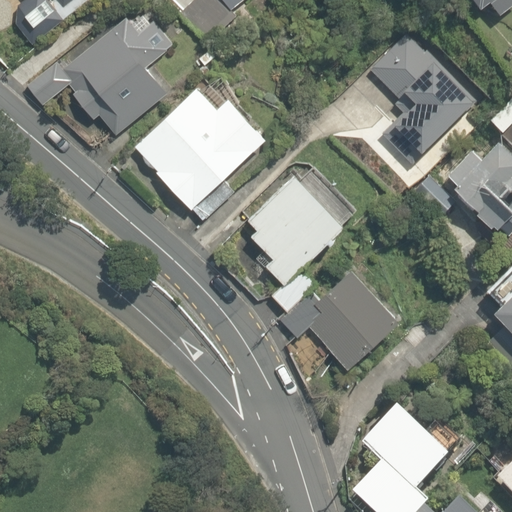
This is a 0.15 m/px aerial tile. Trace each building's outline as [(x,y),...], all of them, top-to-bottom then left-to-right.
[(97,3),(94,0),(21,0),(19,2),(39,28),(44,24),(53,37),(97,3)] [(121,138),(178,95),(158,69),(186,48),(149,0),(128,0),(26,79),(47,106),(71,88),(98,124),(105,118),(121,138)] [(194,0),(189,4),(209,35),(263,0),(194,0)] [(511,0),(483,0),(500,23),(511,14),(511,0)] [(399,115),(384,131),(421,166),(480,105),(400,28),(367,63),(403,97),(392,108),(399,115)] [(212,81),(161,116),(168,126),(143,144),(192,215),(268,162),(212,81)] [(511,151),(497,141),(456,154),(444,171),(463,184),(457,193),(484,212),(480,219),(511,241),(511,151)] [(298,318),(329,288),(318,277),(369,228),(303,159),(247,213),(261,228),(252,237),(276,262),(269,269),(284,284),(274,293),(298,318)] [(511,261),(489,288),(511,307),(511,314),(507,321),(511,325),(511,261)] [(333,311),(323,300),(293,327),(305,340),(316,330),(360,379),(413,330),(368,280),(333,311)] [(436,500),(469,461),(404,405),(366,449),(389,468),(360,501),(373,511),(442,511),(446,508),(436,500)] [(511,429),(480,458),(511,493),(511,429)]
